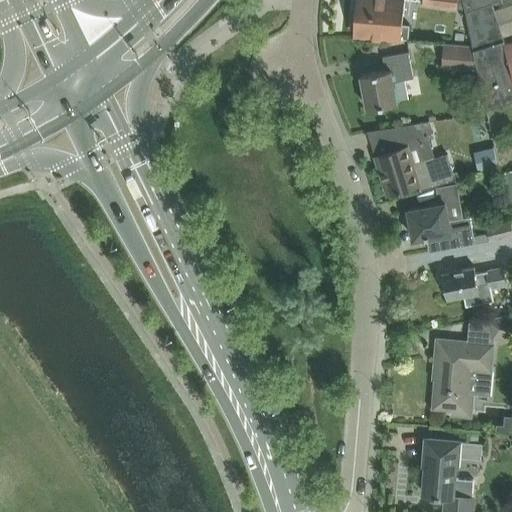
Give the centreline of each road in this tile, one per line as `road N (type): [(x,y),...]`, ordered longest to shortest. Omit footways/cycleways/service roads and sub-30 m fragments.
road 1 (unclassified): [(343,511),(366,295),(363,229),(301,53),(303,0)]
road 2 (secondary): [(209,356),(196,281),(137,166)]
road 3 (secondary): [(107,186),(163,295),(209,356)]
road 4 (secondary): [(279,511),(209,356)]
